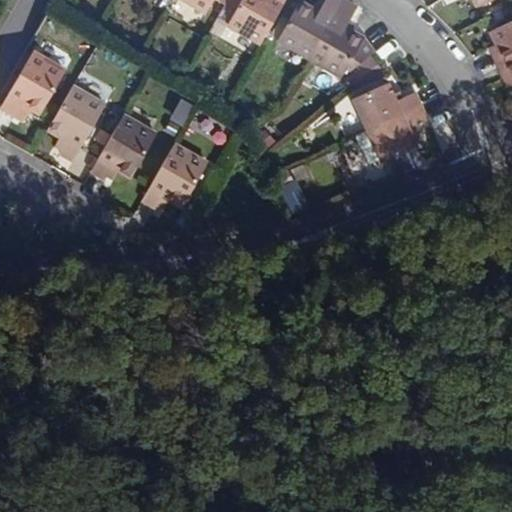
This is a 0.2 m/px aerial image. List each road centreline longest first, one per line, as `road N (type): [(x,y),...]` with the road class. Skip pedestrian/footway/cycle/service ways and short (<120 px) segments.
road 1 (tertiary): [(502,160),(275,244),(0,288)]
road 2 (residential): [(502,160),(437,49),(377,0)]
road 3 (residential): [(107,232),(0,164)]
